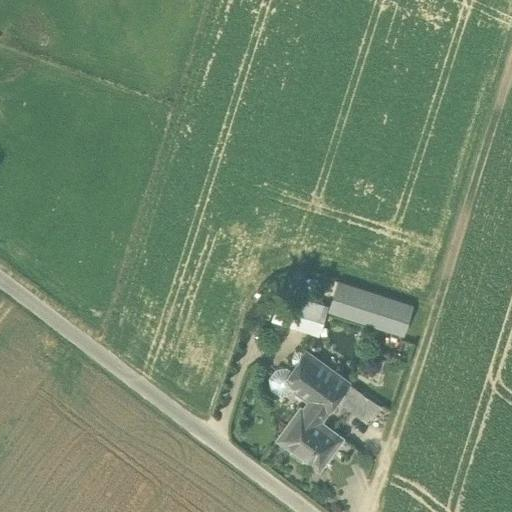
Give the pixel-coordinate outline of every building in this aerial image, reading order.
[(330,310),(402,334),(412,304),(339,281),(330,310)] [(271,319),(317,333),(326,304),(303,297),(300,307),(277,300),(271,319)] [(283,380),(293,388),(309,399),(302,408),(300,407),(278,438),(292,448),(289,451),(302,460),(304,457),(318,467),(341,436),(320,420),(336,398),(348,382),(348,381),(305,350),(290,370),(283,380)] [(283,380),(290,370),(286,367),(275,369),(269,377),(271,388),(279,394),(290,392),(293,388),(283,380)] [(381,406),(348,382),(336,398),(369,423),(381,406)]
